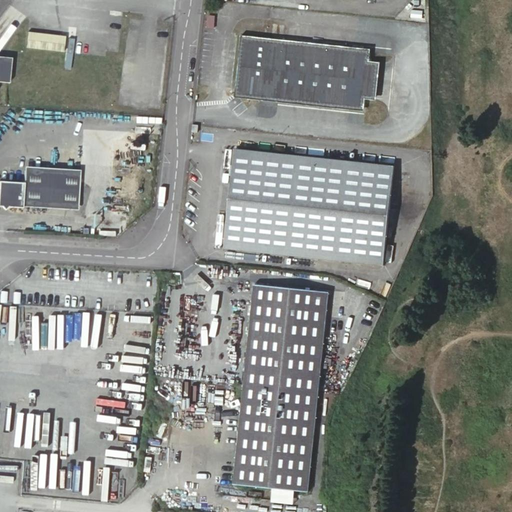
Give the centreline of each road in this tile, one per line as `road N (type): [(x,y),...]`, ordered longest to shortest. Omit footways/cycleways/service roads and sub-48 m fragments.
road 1 (unclassified): [(0,247),(127,257),(160,244),(190,0)]
road 2 (unknown): [(137,290),(116,427),(99,442),(65,439)]
road 3 (unknown): [(97,174),(94,131),(23,142),(0,165)]
road 4 (unknown): [(0,471),(29,471),(54,455),(69,428),(78,379)]
road 5 (unknown): [(0,216),(82,218),(95,202),(97,174)]
